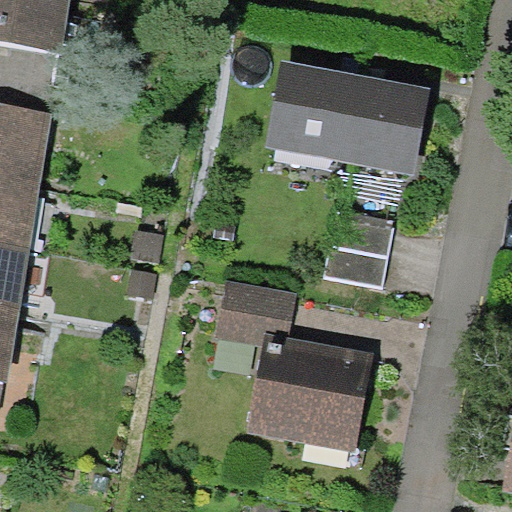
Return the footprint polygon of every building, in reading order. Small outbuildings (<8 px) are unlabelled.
[(0,0),(0,84),(48,93),(62,0),(0,0)] [(267,153),(405,179),(419,106),(281,79),(267,153)] [(0,84),(0,188),(31,193),(48,93),(0,84)] [(0,188),(0,253),(21,257),(31,193),(0,188)] [(318,284),(378,295),(390,236),(330,224),(318,284)] [(0,253),(0,319),(11,321),(21,257),(0,253)] [(218,342),(262,351),(276,354),(286,304),(228,293),(218,342)] [(0,389),(11,321),(0,319),(0,389)] [(247,432),(349,452),(365,370),(276,354),(262,351),(247,432)] [(500,447),(510,449),(501,497),(511,499),(511,431),(503,429),(500,447)]
